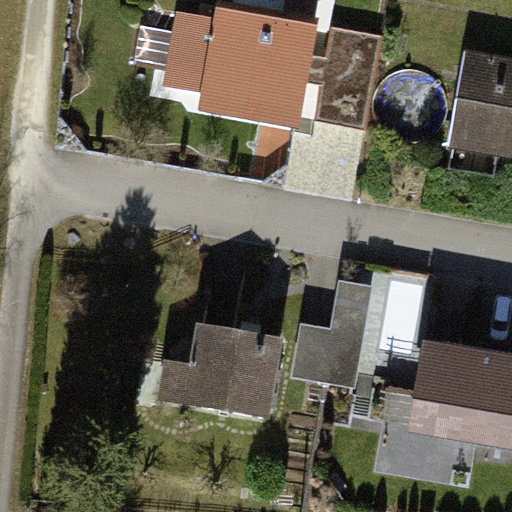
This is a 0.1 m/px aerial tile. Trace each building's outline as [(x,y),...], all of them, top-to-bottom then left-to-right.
[(312,59),(322,3),(308,0),(289,0),(287,15),(225,4),(221,23),(186,17),(173,88),(210,95),(208,109),(300,126),(308,85),(325,88),(329,62),(312,59)] [(336,29),(329,62),(325,88),(318,124),(368,133),(386,38),(336,29)] [(511,64),(470,57),(455,141),(502,150),(501,155),(511,156),(511,64)] [(341,317),(346,272),(322,269),(317,315),(341,317)] [(282,340),(207,327),(193,407),(268,420),(282,340)] [(335,333),(305,327),(296,377),(326,382),(335,333)] [(366,338),(335,333),(326,382),(357,388),(366,338)] [(511,362),(428,348),(420,397),(450,402),(445,434),(511,445),(511,362)]
